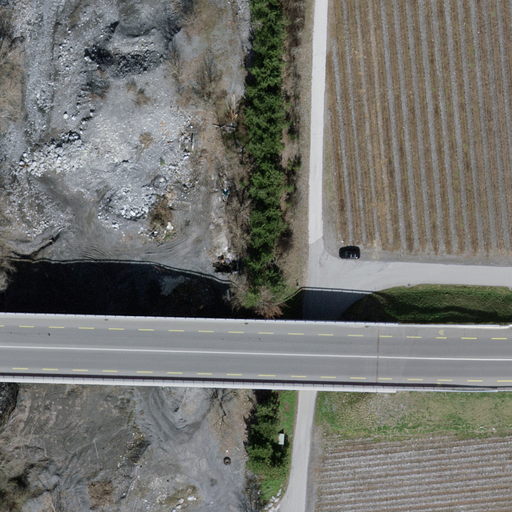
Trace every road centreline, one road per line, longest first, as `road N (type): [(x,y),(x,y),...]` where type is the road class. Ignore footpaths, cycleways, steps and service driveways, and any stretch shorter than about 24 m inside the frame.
road 1 (primary): [(511,359),(0,346)]
road 2 (residential): [(321,0),(315,271)]
road 3 (unclassified): [(315,271),(296,511)]
road 4 (unclassified): [(511,276),(315,271)]
